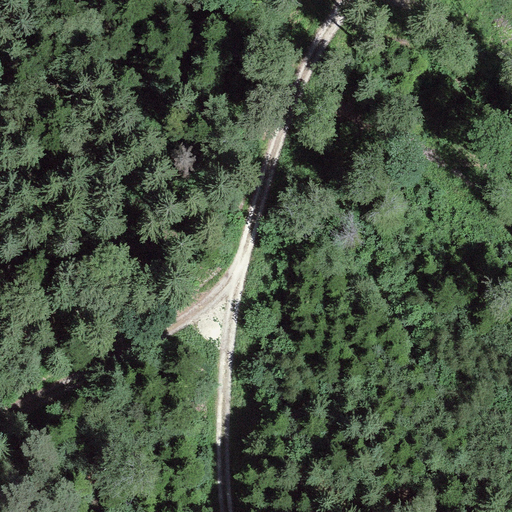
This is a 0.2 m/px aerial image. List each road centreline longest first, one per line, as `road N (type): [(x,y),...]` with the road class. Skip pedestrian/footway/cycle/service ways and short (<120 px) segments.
road 1 (track): [(229,511),(231,288),(296,114),(360,0)]
road 2 (track): [(231,288),(119,373),(0,428)]
